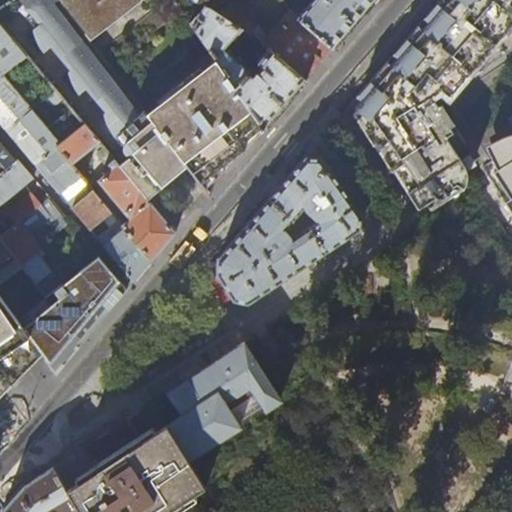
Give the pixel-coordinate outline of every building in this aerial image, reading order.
[(16,0),(136,154),(120,166),(148,198),(147,199),(150,202),(190,171),(147,115),(109,66),(57,0),(16,0)] [(57,0),(109,66),(132,48),(135,52),(156,35),(153,32),(165,24),(147,0),(145,0),(57,0)] [(315,0),(302,15),(295,9),(292,14),(334,48),(365,12),(375,0),(315,0)] [(435,100),(511,50),(511,0),(441,0),(432,11),(412,34),(390,60),(366,88),(361,94),(355,103),(355,110),(361,115),(357,121),(362,129),(399,181),(419,209),(456,185),(458,185),(465,188),(466,184),(467,176),(466,170),(465,167),(455,150),(466,143),(442,105),(439,106),(435,100)] [(222,15),(200,3),(187,19),(217,61),(265,129),(283,107),(306,81),(252,35),(248,41),(255,44),(249,55),(262,66),(253,76),(250,74),(252,71),(227,46),(240,27),(222,15)] [(222,15),(240,27),(252,35),(306,81),(313,72),(334,48),(292,14),(289,9),(271,34),(261,23),(231,3),(222,15)] [(0,76),(2,75),(27,56),(0,25),(0,76)] [(236,158),(265,129),(217,61),(147,115),(190,171),(205,190),(236,158)] [(31,109),(2,75),(0,76),(0,122),(6,129),(31,109)] [(63,115),(71,108),(55,90),(47,97),(63,115)] [(55,138),(31,109),(6,129),(35,164),(57,146),(67,138),(62,131),(55,138)] [(84,124),(67,138),(57,146),(71,164),(99,141),(84,124)] [(511,134),(498,140),(487,146),(498,169),(489,175),(511,210),(511,134)] [(0,142),(0,174),(16,161),(0,142)] [(81,176),(71,164),(57,146),(35,164),(60,194),(81,176)] [(100,157),(106,165),(112,160),(103,148),(98,152),(101,155),(100,157)] [(284,210),(294,219),(301,212),(302,213),(305,210),(317,220),(308,226),(326,253),(334,247),(350,237),(359,231),(362,216),(321,158),(306,157),(290,175),(270,199),(284,210)] [(16,161),(0,174),(0,204),(33,177),(18,160),(16,161)] [(147,199),(148,198),(120,166),(119,164),(117,165),(113,161),(108,165),(112,169),(97,181),(130,219),(123,226),(151,261),(162,249),(175,233),(150,202),(147,199)] [(72,209),(94,191),(90,187),(68,204),(72,209)] [(118,220),(94,191),(72,209),(90,230),(98,224),(104,231),(118,220)] [(17,224),(41,205),(31,193),(8,213),(17,224)] [(45,255),(32,239),(49,227),(56,235),(71,223),(55,204),(50,197),(41,205),(17,224),(2,236),(15,252),(17,255),(24,264),(48,296),(55,291),(62,285),(40,259),(45,255)] [(285,230),(294,219),(284,210),(270,199),(252,220),(227,249),(218,259),(217,275),(233,301),(248,304),(256,299),(302,268),(326,253),(308,226),(292,236),(285,230)] [(123,226),(118,220),(104,231),(96,237),(133,282),(143,271),(151,261),(123,226)] [(0,398),(23,375),(44,354),(23,326),(0,294),(0,263),(15,252),(2,236),(0,233),(0,398)] [(0,282),(24,264),(17,255),(0,267),(0,282)] [(99,256),(86,266),(62,285),(55,291),(60,297),(49,305),(25,324),(23,326),(44,354),(56,372),(69,357),(103,317),(127,290),(99,256)] [(20,317),(25,324),(49,305),(45,299),(20,317)] [(253,392),(265,409),(281,400),(243,342),(205,368),(189,378),(225,435),(239,425),(228,408),(253,392)] [(225,435),(189,378),(175,387),(169,392),(183,414),(168,424),(189,458),(225,435)] [(243,423),(262,411),(260,408),(241,420),(243,423)] [(167,511),(207,487),(197,471),(189,458),(168,424),(66,490),(78,511),(167,511)] [(78,511),(66,490),(52,468),(41,475),(25,486),(8,504),(2,511),(1,511),(78,511)]
